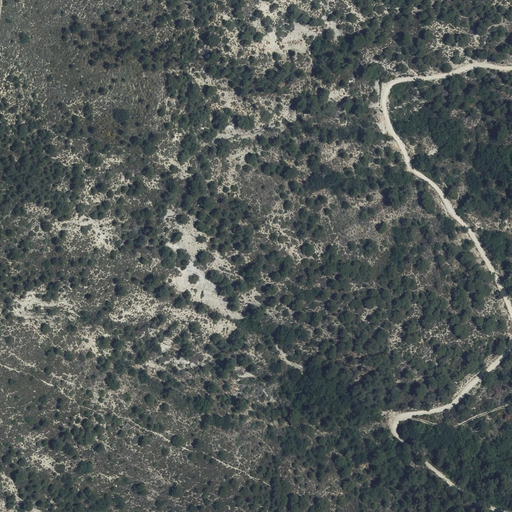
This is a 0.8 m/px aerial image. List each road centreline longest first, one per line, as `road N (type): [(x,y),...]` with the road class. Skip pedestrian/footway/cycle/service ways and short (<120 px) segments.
road 1 (track): [(511,311),(476,242),(413,165),(383,103),(392,82),(406,78),(467,65),(511,68)]
road 2 (track): [(498,511),(450,484),(393,425),(406,413),(455,402),(511,343)]
